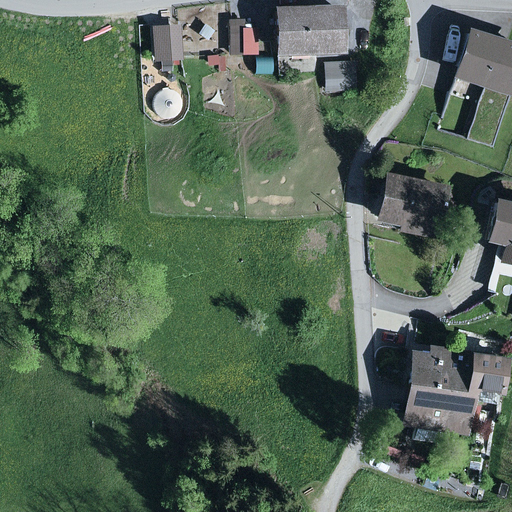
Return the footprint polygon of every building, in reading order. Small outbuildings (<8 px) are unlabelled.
[(347,2),(275,4),(277,51),(349,49),(347,2)] [(186,14),(172,14),(174,52),(188,52),(186,14)] [(254,17),(235,18),(237,53),(266,52),(265,27),(254,27),(254,17)] [(511,47),(458,34),(450,65),(467,69),(462,88),(492,95),(479,144),(502,150),(511,111),(511,47)] [(357,58),(328,59),(328,87),(357,87),(357,58)] [(441,179),(379,167),(369,218),(432,230),(441,179)] [(511,197),(508,199),(492,196),(483,238),(501,242),(497,260),(511,262),(511,197)] [(397,426),(471,434),(480,348),(424,342),(424,348),(405,347),(397,426)]
